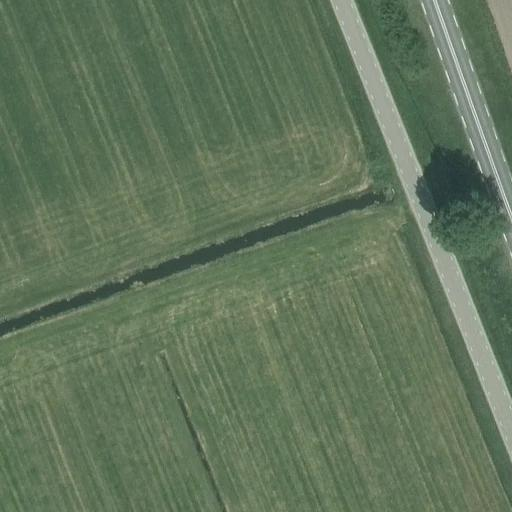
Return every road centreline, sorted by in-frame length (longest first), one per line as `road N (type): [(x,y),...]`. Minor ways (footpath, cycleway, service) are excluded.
road 1 (unclassified): [(511,436),(340,0)]
road 2 (primary): [(511,222),(433,0)]
